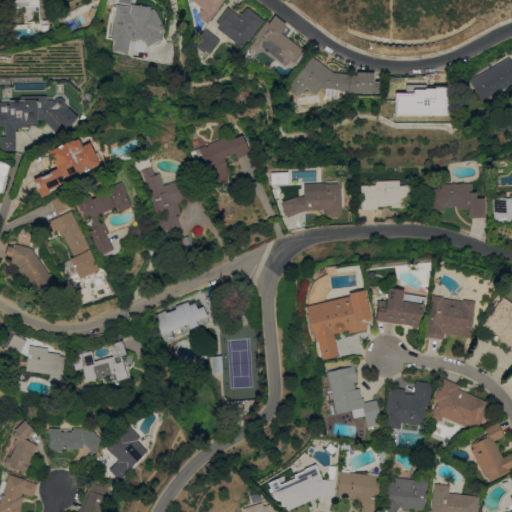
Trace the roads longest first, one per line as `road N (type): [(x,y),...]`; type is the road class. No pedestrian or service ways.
road 1 (residential): [(154,511),(194,463),(255,425),(272,404),(274,266)]
road 2 (residential): [(274,266),(238,268),(87,325),(38,323),(0,299)]
road 3 (residential): [(511,31),(449,63),(379,67),(338,52),(266,0)]
road 4 (residential): [(511,254),(430,230),(373,230),(299,243),(274,266)]
road 5 (residential): [(511,413),(474,375),(387,358)]
